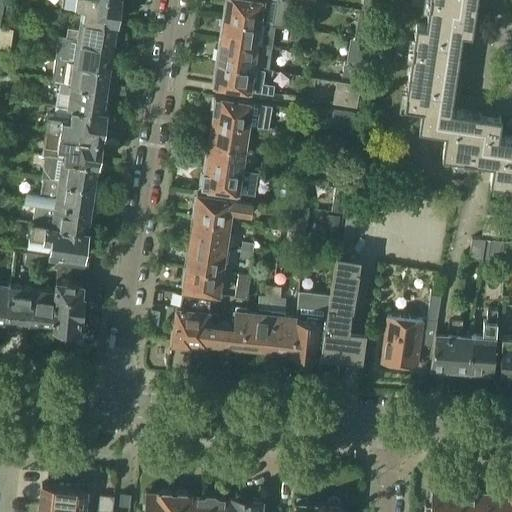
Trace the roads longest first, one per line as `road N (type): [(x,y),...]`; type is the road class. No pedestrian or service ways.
road 1 (residential): [(111,400),(175,0)]
road 2 (tertiary): [(391,428),(111,400)]
road 3 (residential): [(504,0),(481,87),(511,101)]
road 4 (tertiary): [(511,438),(391,428)]
